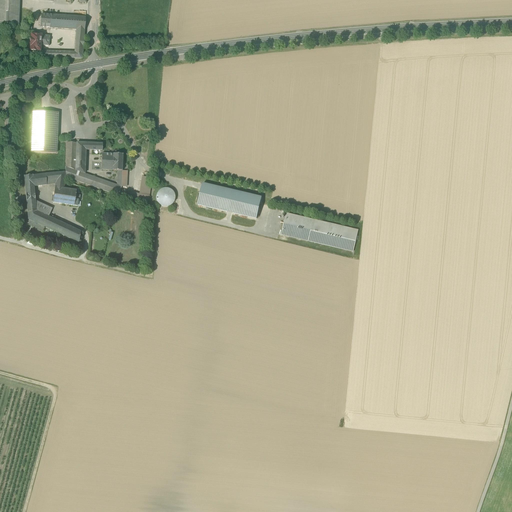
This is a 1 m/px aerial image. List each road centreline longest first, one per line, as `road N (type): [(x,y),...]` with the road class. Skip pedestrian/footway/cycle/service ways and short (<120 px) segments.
road 1 (tertiary): [(511,22),(269,39),(93,65)]
road 2 (unknown): [(83,97),(70,102),(68,124),(82,133),(116,125),(133,152),(134,182)]
